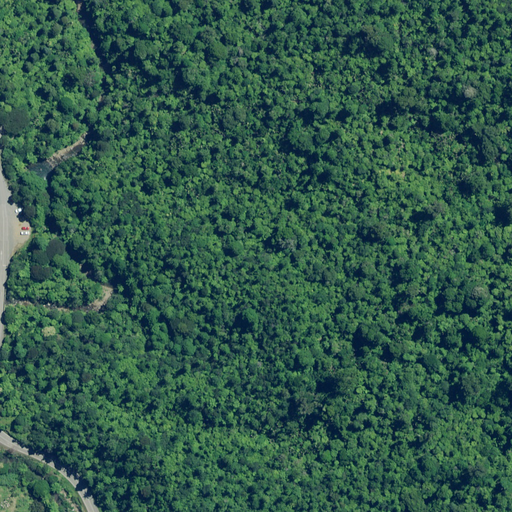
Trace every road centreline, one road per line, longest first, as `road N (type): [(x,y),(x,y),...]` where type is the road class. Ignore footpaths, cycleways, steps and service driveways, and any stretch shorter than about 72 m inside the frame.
road 1 (tertiary): [(0,185),(0,322)]
road 2 (tertiary): [(0,436),(62,466),(94,511)]
